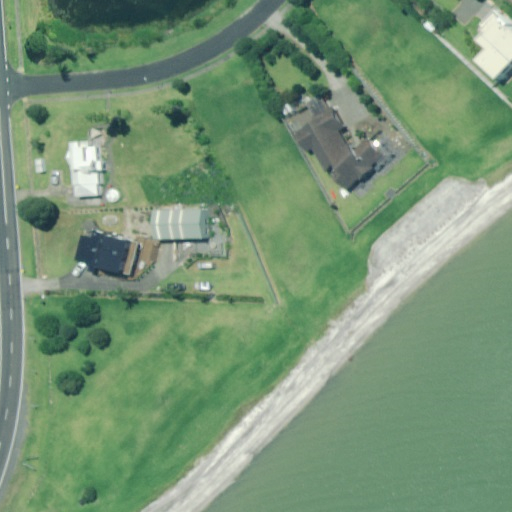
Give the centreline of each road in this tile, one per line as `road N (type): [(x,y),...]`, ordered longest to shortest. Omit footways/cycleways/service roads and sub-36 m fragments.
road 1 (secondary): [(1,89),(13,368),(0,483)]
road 2 (residential): [(1,89),(156,67),(236,36),(271,0)]
